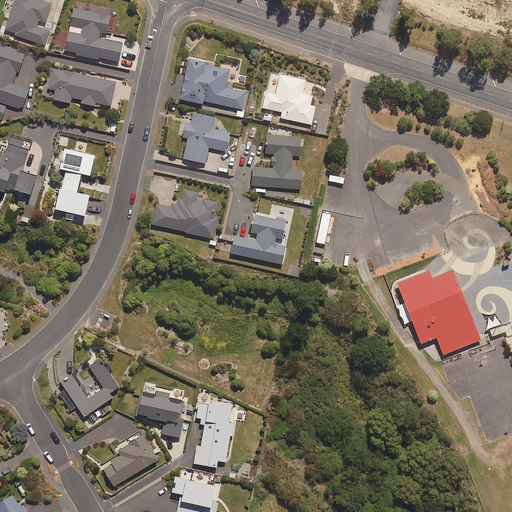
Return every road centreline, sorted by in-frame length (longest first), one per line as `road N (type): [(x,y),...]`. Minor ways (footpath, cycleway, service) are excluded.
road 1 (residential): [(3,372),(69,318),(104,262),(122,213),(167,0)]
road 2 (secondary): [(209,0),(511,101)]
road 3 (residential): [(91,511),(3,372)]
